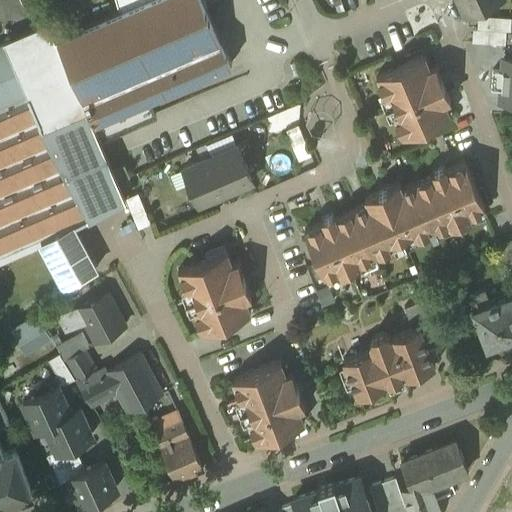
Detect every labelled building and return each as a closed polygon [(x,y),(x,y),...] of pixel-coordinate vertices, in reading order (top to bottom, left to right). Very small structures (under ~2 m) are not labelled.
[(116,0),(119,10),(56,36),(99,137),(156,113),(150,98),(232,64),(221,39),(220,39),(203,0),(116,0)] [(458,0),(464,12),(491,0),(458,0)] [(502,18),(479,17),(478,28),(501,30),(502,18)] [(47,19),(0,39),(0,261),(43,242),(65,285),(95,269),(72,226),(123,199),(145,252),(147,251),(118,180),(113,168),(108,158),(99,137),(56,36),(55,37),(47,19)] [(497,32),(473,30),(473,42),(496,43),(497,32)] [(430,67),(424,54),(376,75),(385,97),(391,94),(395,103),(385,107),(385,108),(395,103),(399,112),(393,114),(402,136),(450,115),(445,102),(450,100),(435,65),(430,67)] [(511,59),(503,59),(502,71),(493,70),(491,89),(501,90),(500,101),(511,102),(511,59)] [(237,144),(210,155),(225,191),(252,180),(237,144)] [(210,155),(183,167),(198,203),(225,191),(210,155)] [(464,161),(445,169),(444,166),(432,171),(433,174),(415,182),(435,229),(449,223),(451,225),(471,217),(470,214),(484,208),(464,161)] [(129,176),(124,164),(113,168),(118,180),(129,176)] [(399,182),(364,197),(367,203),(353,209),(373,256),(372,256),(377,266),(377,267),(378,266),(374,255),(396,246),(393,240),(401,236),(406,246),(407,246),(402,236),(410,232),(413,238),(435,229),(415,182),(402,188),(399,182)] [(140,191),(129,194),(138,226),(149,223),(140,191)] [(353,209),(335,216),(334,213),(321,218),(323,221),(304,229),(324,276),(339,270),(340,273),(360,264),(359,261),(372,256),(373,256),(353,209)] [(511,239),(498,246),(508,269),(511,267),(511,239)] [(227,250),(178,269),(186,291),(192,289),(196,297),(185,301),(185,302),(196,298),(199,307),(193,309),(202,331),(250,312),(245,299),(251,297),(237,261),(232,264),(227,250)] [(372,256),(359,261),(360,264),(364,272),(377,266),(372,256)] [(106,290),(78,305),(86,320),(96,339),(124,324),(106,290)] [(511,298),(511,296),(490,304),(484,290),(468,296),(487,347),(511,336),(511,298)] [(430,297),(404,307),(412,328),(419,325),(424,338),(443,331),(430,297)] [(78,305),(57,316),(65,331),(86,320),(78,305)] [(39,316),(13,332),(24,349),(50,334),(39,316)] [(391,336),(391,335),(383,332),(372,336),(369,344),(371,349),(342,360),(356,396),(387,384),(384,378),(402,372),(404,378),(435,366),(424,338),(419,325),(412,328),(391,336)] [(82,333),(57,346),(60,351),(64,358),(84,348),(89,345),(82,333)] [(100,374),(84,348),(64,358),(76,377),(80,384),(100,374)] [(60,351),(48,358),(62,383),(76,377),(64,358),(60,351)] [(140,353),(108,370),(117,387),(128,408),(160,391),(140,353)] [(281,361),(232,379),(240,401),(246,399),(249,407),(239,411),(240,412),(250,408),(253,417),(247,419),(255,441),(304,422),(299,409),(305,407),(291,372),(286,374),(281,361)] [(100,374),(80,384),(91,401),(102,395),(117,387),(108,370),(100,374)] [(57,384),(23,400),(36,428),(45,424),(44,423),(70,411),(57,384)] [(168,389),(161,393),(165,400),(171,397),(168,389)] [(102,395),(91,401),(96,410),(107,403),(102,395)] [(0,422),(9,419),(0,400),(0,422)] [(70,411),(44,423),(45,424),(56,449),(57,450),(73,443),(91,434),(79,406),(70,411)] [(153,419),(157,429),(181,418),(177,408),(153,419)] [(181,418),(157,429),(163,443),(187,433),(181,418)] [(163,443),(162,444),(177,479),(202,468),(187,433),(163,443)] [(455,441),(438,448),(449,478),(467,470),(466,467),(470,465),(476,456),(472,445),(461,442),(457,444),(455,441)] [(0,502),(9,500),(9,499),(31,490),(15,447),(3,452),(0,443),(0,502)] [(73,443),(57,450),(56,449),(47,453),(54,467),(79,456),(73,443)] [(438,448),(401,462),(406,472),(400,475),(404,484),(409,482),(411,487),(429,485),(449,478),(438,448)] [(79,456),(54,467),(60,481),(69,477),(69,476),(85,468),(79,456)] [(85,468),(69,476),(69,477),(82,504),(116,488),(103,460),(85,468)] [(335,485),(334,483),(317,489),(318,490),(293,499),(294,502),(297,511),(371,511),(364,489),(360,476),(335,485)] [(440,511),(429,485),(411,487),(400,491),(407,511),(440,511)]
